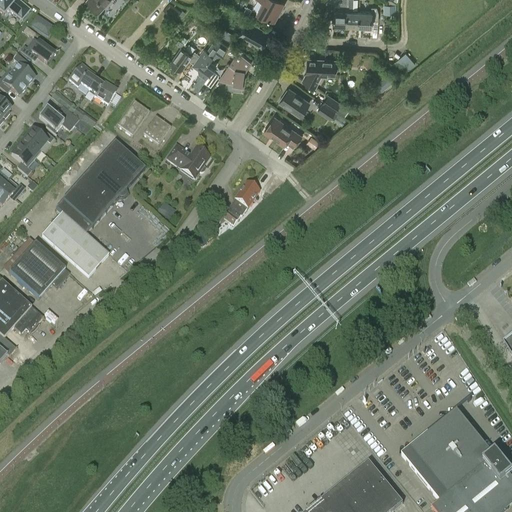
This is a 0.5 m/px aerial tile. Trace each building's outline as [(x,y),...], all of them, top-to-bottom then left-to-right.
[(0,0),(0,13),(3,16),(8,10),(21,21),(29,12),(16,1),(14,3),(10,0),(0,0)] [(86,0),(86,1),(99,12),(109,0),(86,0)] [(261,0),(265,2),(259,14),(269,19),(268,20),(270,21),(271,20),(274,22),(284,4),(276,0),(261,0)] [(342,0),(342,3),(339,3),(335,7),(335,8),(327,8),(322,19),(334,19),(333,25),(346,26),(347,11),(347,3),(347,0),(342,0)] [(347,0),(347,3),(347,11),(346,26),(358,26),(359,12),(354,12),(353,0),(347,0)] [(396,14),(396,5),(384,5),(384,14),(396,14)] [(371,27),(371,21),(378,21),(378,14),(377,7),(371,7),(371,13),(359,12),(358,26),(371,27)] [(54,30),(36,18),(30,28),(47,40),(54,30)] [(270,34),(247,21),(239,35),(249,41),(250,39),(257,42),(255,45),(262,48),(270,34)] [(220,36),(232,43),(236,36),(224,29),(220,36)] [(189,44),(187,46),(178,40),(175,44),(181,48),(169,64),(180,72),(192,55),(191,54),(195,49),(189,44)] [(215,68),(215,65),(212,63),(216,58),(221,56),(227,48),(215,40),(207,52),(204,50),(193,66),(199,71),(200,74),(199,75),(206,80),(205,83),(211,87),(219,75),(213,71),(215,68)] [(46,65),(53,56),(33,41),(26,50),(24,48),(20,54),(31,62),(35,57),(46,65)] [(404,74),(415,64),(405,53),(392,64),(393,67),(404,74)] [(243,85),(245,72),(246,69),(247,70),(251,64),(237,54),(220,78),(226,82),(225,90),(241,92),(242,85),(243,85)] [(11,75),(27,89),(34,79),(24,70),(28,66),(17,57),(13,62),(18,66),(11,75)] [(307,73),(303,80),(315,87),(320,76),(324,74),(334,75),(334,73),(335,73),(337,70),(338,66),(336,62),(335,62),(335,61),(308,59),(307,73)] [(79,86),(88,93),(95,82),(88,78),(90,75),(81,67),(68,82),(76,89),(79,86)] [(0,90),(4,94),(8,89),(19,98),(27,89),(11,75),(8,72),(0,81),(0,90)] [(392,77),(383,85),(386,88),(395,80),(392,77)] [(102,87),(95,82),(88,93),(94,97),(93,99),(106,107),(116,91),(104,84),(102,87)] [(280,102),(279,103),(300,117),(309,103),(289,89),(284,97),(282,97),(280,101),(280,102)] [(0,118),(2,120),(3,119),(5,121),(10,115),(8,114),(10,111),(2,105),(0,102),(0,101),(3,97),(0,94),(0,118)] [(328,96),(323,103),(335,111),(340,104),(328,96)] [(76,109),(61,97),(55,103),(71,116),(76,109)] [(330,119),(335,111),(323,103),(318,111),(330,119)] [(148,114),(146,112),(134,104),(117,128),(131,138),(148,114)] [(47,127),(45,129),(54,136),(61,127),(69,134),(79,122),(62,109),(55,118),(46,110),(38,120),(47,127)] [(80,123),(85,116),(77,110),(72,116),(80,123)] [(274,117),(264,132),(271,137),(273,135),(278,139),(276,141),(284,146),(287,142),(294,146),(293,148),(302,136),(274,117)] [(142,136),(157,147),(170,130),(155,119),(142,136)] [(96,125),(92,122),(87,127),(92,131),(96,125)] [(74,130),(76,132),(82,126),(79,123),(74,130)] [(40,152),(47,144),(49,146),(53,141),(43,132),(39,137),(32,131),(25,140),(40,152)] [(306,143),(314,149),(319,142),(311,136),(306,143)] [(33,161),(32,161),(34,162),(42,153),(40,152),(25,140),(18,148),(33,161)] [(61,215),(85,236),(93,227),(119,200),(121,201),(123,200),(126,197),(126,195),(125,193),(128,190),(145,172),(116,145),(55,210),(61,215)] [(176,147),(166,161),(194,181),(199,174),(201,174),(202,174),(204,173),(205,171),(204,169),(203,168),(209,159),(205,157),(205,155),(201,152),(199,152),(195,150),(189,158),(185,155),(186,154),(176,147)] [(33,161),(18,148),(11,157),(20,165),(16,170),(27,179),(31,174),(26,169),(32,161),(33,161)] [(0,191),(8,181),(0,174),(0,172),(1,171),(0,170),(0,191)] [(0,206),(2,208),(11,197),(16,201),(25,191),(19,186),(17,189),(8,181),(0,191),(0,206)] [(227,214),(224,220),(229,223),(253,188),(246,183),(234,200),(235,201),(226,214),(227,214)] [(260,193),(253,188),(229,223),(234,226),(240,217),(241,217),(246,209),(248,210),(260,193)] [(167,221),(174,212),(164,204),(157,213),(167,221)] [(85,236),(61,215),(41,238),(88,279),(108,257),(85,236)] [(220,223),(213,218),(211,221),(217,226),(219,223),(220,223)] [(207,236),(202,232),(195,242),(199,245),(207,236)] [(19,236),(0,256),(0,263),(3,266),(25,242),(19,236)] [(34,245),(8,275),(38,302),(51,287),(56,291),(69,276),(34,245)] [(68,299),(80,286),(71,279),(52,300),(57,304),(64,295),(68,299)] [(0,351),(6,357),(8,359),(16,350),(16,349),(15,350),(3,340),(13,329),(20,336),(25,331),(29,334),(29,335),(31,336),(32,335),(34,334),(35,333),(36,332),(37,330),(38,329),(39,327),(38,326),(43,320),(1,282),(0,283),(0,351)] [(511,336),(503,343),(504,343),(511,357),(511,336)] [(401,457),(439,503),(431,510),(433,511),(503,511),(511,505),(511,479),(509,477),(511,474),(495,454),(492,456),(457,412),(409,451),(401,457)] [(368,464),(360,471),(308,511),(393,511),(402,505),(368,464)]
